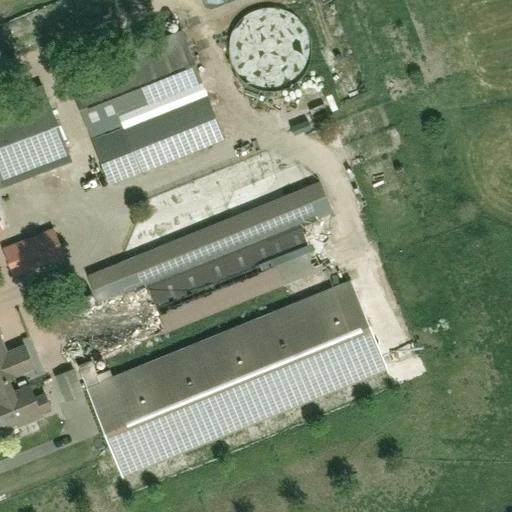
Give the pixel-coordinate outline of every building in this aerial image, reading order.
[(230,39),(229,50),(230,60),(234,71),(241,79),(250,86),(260,90),(271,92),(282,90),(292,86),(301,79),(307,71),(311,60),(313,50),(311,39),(307,29),(301,20),(292,13),(282,9),(271,8),(260,9),(250,13),(241,20),(234,29),(230,39)] [(181,31),(67,76),(91,137),(127,122),(120,105),(199,74),(181,31)] [(335,67),(352,119),(379,110),(361,58),(335,67)] [(69,154),(41,85),(0,100),(0,177),(1,179),(69,154)] [(200,149),(181,102),(90,137),(109,185),(200,149)] [(385,124),(363,130),(384,210),(412,203),(398,151),(392,152),(385,124)] [(320,182),(126,260),(137,287),(146,284),(147,286),(230,253),(315,219),(316,218),(323,216),(332,212),(320,182)] [(92,362),(342,260),(323,216),(316,218),(315,219),(230,253),(147,286),(60,321),(79,367),(92,362)] [(58,243),(55,235),(52,229),(3,248),(13,275),(63,256),(58,243)] [(137,287),(126,260),(88,276),(99,302),(137,287)] [(97,375),(95,369),(81,374),(121,474),(385,367),(384,365),(393,362),(391,355),(381,359),(350,282),(112,379),(108,370),(97,375)] [(0,400),(30,388),(29,385),(17,390),(12,378),(34,369),(24,345),(5,353),(0,342),(0,400)] [(30,388),(0,400),(0,427),(1,429),(14,424),(15,426),(41,416),(40,411),(49,407),(46,398),(36,402),(30,388)]
